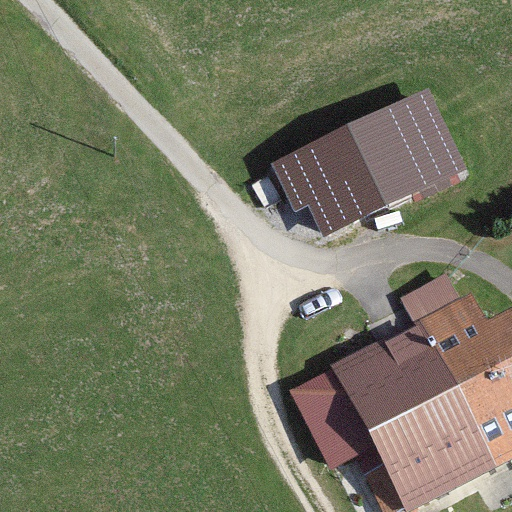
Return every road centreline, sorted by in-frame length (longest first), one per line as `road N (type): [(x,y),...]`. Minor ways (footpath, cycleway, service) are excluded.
road 1 (unclassified): [(276,276),(221,189),(39,0)]
road 2 (track): [(321,511),(285,456),(268,374),(276,276)]
